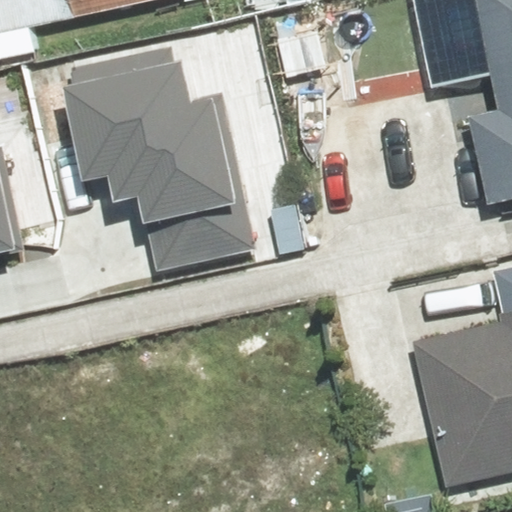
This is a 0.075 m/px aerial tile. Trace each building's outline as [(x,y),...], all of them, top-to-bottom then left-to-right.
[(0,0),(0,36),(172,0),(0,0)] [(511,0),(481,0),(507,110),(471,118),(492,210),(511,205),(511,0)] [(214,59),(81,84),(107,223),(165,212),(175,264),(296,242),(270,109),(226,118),(214,59)] [(0,282),(62,270),(40,162),(0,169),(0,282)] [(504,325),(418,343),(449,490),(511,476),(511,313),(502,316),(504,325)]
